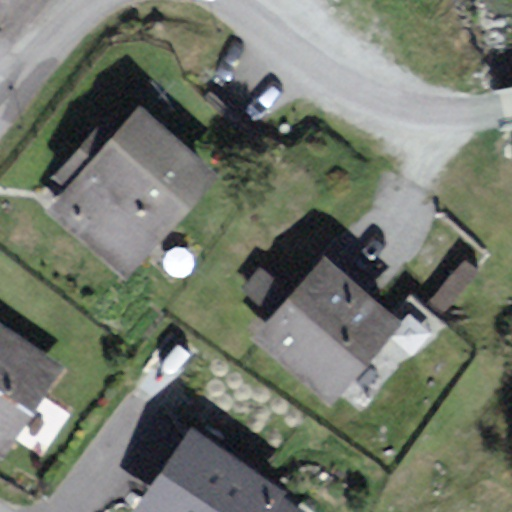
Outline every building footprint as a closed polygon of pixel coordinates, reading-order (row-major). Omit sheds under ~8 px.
[(0,0),(0,36),(37,0),(0,0)] [(213,168),(143,104),(56,199),(126,263),(213,168)] [(330,388),(393,315),(324,256),(262,329),(330,388)] [(56,360),(0,322),(0,443),(0,444),(56,360)] [(301,511),(308,503),(194,423),(139,502),(152,511),(301,511)]
